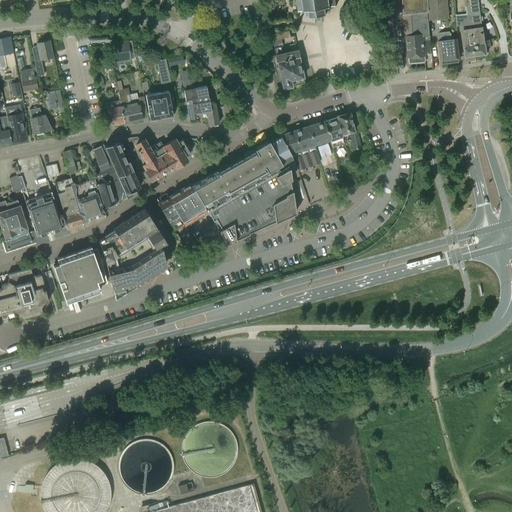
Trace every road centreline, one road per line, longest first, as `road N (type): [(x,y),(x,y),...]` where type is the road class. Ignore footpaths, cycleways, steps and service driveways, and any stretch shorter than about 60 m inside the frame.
road 1 (residential): [(0,348),(26,332),(354,227),(380,203),(392,176),(370,93)]
road 2 (primary): [(491,229),(43,361)]
road 3 (primary): [(43,361),(496,248)]
road 4 (unclassified): [(501,319),(458,344),(422,350),(252,344),(252,422),(283,511)]
road 5 (residential): [(0,156),(143,127),(235,135)]
road 6 (tertiary): [(471,107),(467,135),(491,229)]
road 7 (residential): [(122,14),(0,24)]
